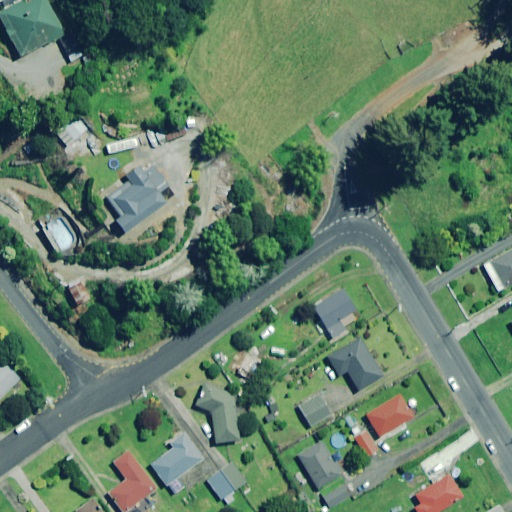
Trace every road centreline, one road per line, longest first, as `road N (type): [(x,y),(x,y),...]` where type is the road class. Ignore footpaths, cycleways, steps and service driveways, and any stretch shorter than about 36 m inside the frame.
road 1 (residential): [(106,388),(151,367),(319,245),(358,231)]
road 2 (residential): [(358,231),(348,178),(364,123),(487,34),(499,16)]
road 3 (residential): [(358,231),(387,252),(511,461)]
road 4 (residential): [(0,277),(57,350),(106,388)]
road 5 (residential): [(0,459),(106,388)]
